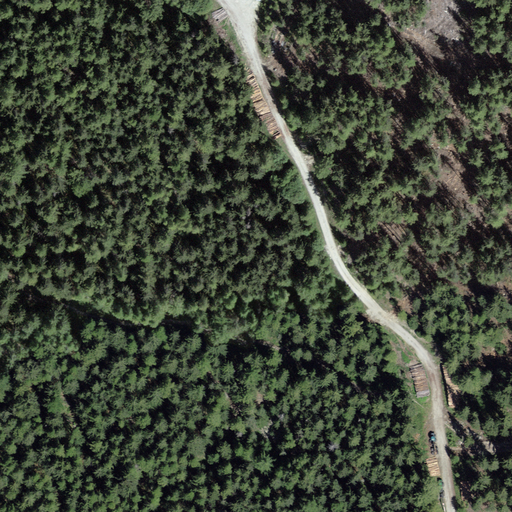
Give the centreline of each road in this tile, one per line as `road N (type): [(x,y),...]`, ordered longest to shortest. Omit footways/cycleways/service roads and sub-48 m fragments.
road 1 (track): [(223,0),(349,280),(430,361),(449,511)]
road 2 (track): [(511,345),(487,337),(432,340),(371,318),(335,333),(319,352),(245,343),(183,320),(103,321),(49,296),(0,258)]
